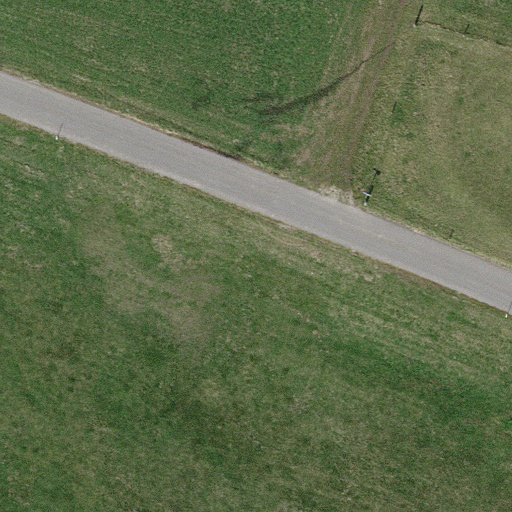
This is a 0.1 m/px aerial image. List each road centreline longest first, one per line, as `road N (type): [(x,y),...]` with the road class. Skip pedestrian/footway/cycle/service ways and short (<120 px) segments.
road 1 (unclassified): [(511,294),(155,144),(0,93)]
road 2 (track): [(402,0),(328,218)]
